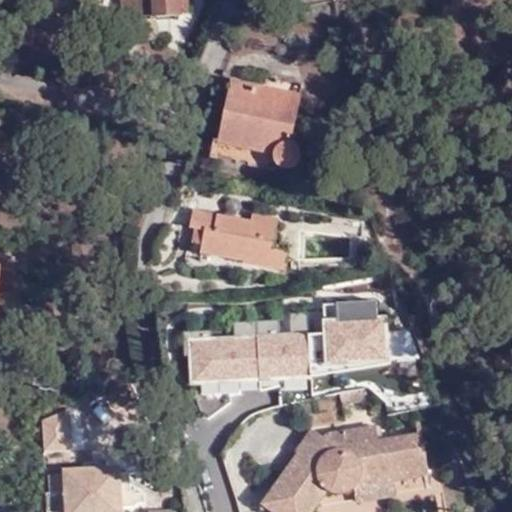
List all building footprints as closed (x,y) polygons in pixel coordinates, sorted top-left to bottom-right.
[(123,0),(124,13),(137,13),(137,18),(153,18),(154,20),(180,20),(180,18),(181,0),(188,0),(187,0),(123,0)] [(36,30),(6,25),(2,45),(33,49),(36,30)] [(246,75),(244,82),(305,96),(309,80),(282,75),(282,77),(271,75),(270,80),(246,75)] [(295,142),(305,96),(244,82),(237,81),(225,139),(219,138),(215,157),(286,173),(287,173),(291,173),(296,172),(299,170),(302,166),(304,162),(305,161),(305,157),(304,152),(302,148),(299,145),(295,142)] [(250,222),(195,211),(192,227),(197,228),(194,243),(204,245),(202,251),(244,259),(244,262),(283,270),(287,248),(270,245),(275,218),(252,213),(250,222)] [(388,320),(382,320),(380,299),(340,302),(340,303),(341,321),(331,322),(332,332),(312,334),(311,318),(310,309),(293,310),(295,335),(283,335),(282,317),(238,320),(239,338),(215,340),(215,328),(187,330),(189,356),(191,355),(193,381),(199,381),(200,396),(232,394),(231,379),(314,373),(314,363),(390,358),(422,356),(413,330),(388,331),(388,320)] [(327,304),(328,317),(311,318),(312,334),(332,332),(331,322),(341,321),(340,303),(327,304)] [(390,358),(314,363),(314,373),(315,375),(390,363),(390,358)] [(315,375),(314,373),(231,379),(232,394),(240,394),(239,389),(259,387),(259,390),(315,378),(315,375)] [(104,392),(108,407),(135,401),(132,386),(104,392)] [(366,387),(339,392),(342,404),(369,399),(366,387)] [(295,476),(287,470),(264,503),(276,511),(313,511),(330,488),(332,490),(336,492),(341,493),(346,492),(350,490),(354,488),(356,484),(356,480),(431,468),(424,431),(380,439),(377,425),(336,431),(330,433),(326,438),(313,429),(299,449),(301,451),(309,456),(295,476)] [(309,456),(301,451),(287,470),(295,476),(309,456)] [(356,480),(356,484),(359,501),(399,494),(397,481),(432,475),(431,468),(356,480)] [(87,476),(50,476),(50,493),(47,492),(47,511),(134,511),(137,509),(144,509),(144,499),(136,498),(132,495),(119,495),(119,472),(87,472),(87,476)]
